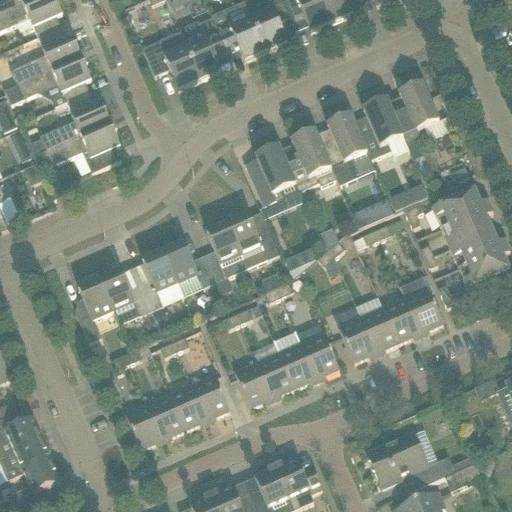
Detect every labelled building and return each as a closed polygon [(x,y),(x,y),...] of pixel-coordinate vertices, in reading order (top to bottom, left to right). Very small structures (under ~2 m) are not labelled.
[(2,0),(0,1),(0,19),(44,0),(2,0)] [(0,37),(29,24),(33,32),(38,42),(61,32),(57,22),(62,19),(55,3),(58,1),(57,0),(44,0),(0,19),(0,37)] [(152,11),(165,5),(162,0),(156,0),(149,4),(152,11)] [(198,0),(165,0),(172,14),(199,2),(198,0)] [(266,57),(287,48),(279,28),(290,23),(279,0),(265,0),(272,15),(252,24),(251,24),(266,57)] [(310,37),(332,28),(319,0),(279,0),(290,23),(302,18),(310,37)] [(319,0),(332,28),(353,19),(345,0),(319,0)] [(371,0),(376,9),(395,0),(371,0)] [(212,24),(227,57),(238,52),(245,66),(266,57),(251,24),(252,24),(244,7),(219,18),(220,20),(212,24)] [(215,62),(227,57),(212,24),(200,29),(196,28),(181,35),(179,38),(181,44),(186,53),(200,86),(221,77),(215,62)] [(11,76),(17,90),(84,61),(82,55),(79,56),(72,40),(66,43),(61,32),(38,42),(43,53),(42,53),(45,61),(11,76)] [(181,44),(179,38),(143,54),(155,82),(170,76),(179,95),(200,86),(186,53),(181,44)] [(87,67),(84,61),(17,90),(17,91),(5,96),(11,111),(59,90),(67,108),(90,98),(85,88),(91,85),(84,69),(87,67)] [(0,80),(0,85),(5,96),(17,91),(17,90),(11,76),(0,80)] [(405,112),(393,118),(403,142),(407,150),(409,149),(428,141),(424,133),(439,126),(423,89),(400,99),(405,112)] [(40,142),(46,156),(47,157),(114,127),(111,121),(108,122),(101,106),(95,109),(90,98),(67,108),(72,119),(71,119),(74,127),(40,142)] [(360,141),(367,158),(371,166),(392,157),(388,149),(403,142),(387,104),(364,115),(373,135),(360,141)] [(7,106),(0,107),(0,136),(13,133),(7,106)] [(352,165),(367,158),(360,141),(351,120),(328,130),(337,151),(324,156),(335,182),(336,185),(339,192),(360,183),(355,173),(356,172),(352,165)] [(41,158),(42,159),(48,173),(87,156),(91,163),(86,166),(92,179),(121,166),(116,153),(120,151),(113,135),(116,133),(114,127),(47,157),(46,156),(41,158)] [(336,185),(335,182),(324,156),(315,136),(292,146),(301,167),(288,172),(295,190),(299,198),(319,188),(321,192),(336,185)] [(22,137),(11,142),(17,155),(27,150),(22,137)] [(303,208),(299,198),(295,190),(288,172),(279,152),(256,162),(265,182),(253,187),(251,182),(250,183),(263,213),(285,204),(289,214),(303,208)] [(42,159),(34,162),(40,177),(48,173),(42,159)] [(458,169),(438,178),(446,196),(449,195),(461,190),(466,187),(458,169)] [(30,189),(40,184),(34,171),(23,176),(30,189)] [(0,232),(2,237),(9,234),(22,228),(11,201),(5,203),(0,191),(0,232)] [(391,214),(425,206),(422,192),(387,201),(391,214)] [(65,204),(61,196),(60,193),(49,198),(54,209),(65,204)] [(486,222),(493,219),(487,206),(480,209),(474,195),(432,213),(450,254),(492,235),(486,222)] [(416,221),(424,218),(419,208),(412,211),(416,221)] [(416,221),(412,211),(404,215),(408,225),(416,221)] [(371,217),(354,225),(358,235),(376,227),(371,217)] [(247,274),(268,265),(280,261),(269,236),(258,241),(248,220),(243,222),(242,218),(230,223),(232,227),(227,229),(241,261),(247,274)] [(416,221),(408,225),(412,234),(420,231),(416,221)] [(379,246),(406,234),(401,224),(375,236),(379,246)] [(215,257),(204,262),(215,289),(227,284),(227,283),(247,274),(241,261),(227,229),(206,238),(215,257)] [(318,239),(326,257),(328,256),(338,247),(339,246),(333,233),(318,239)] [(450,254),(460,276),(468,294),(510,276),(504,262),(511,259),(505,245),(498,248),(492,235),(450,254)] [(379,246),(375,236),(363,242),(367,251),(379,246)] [(345,255),(338,247),(328,256),(335,264),(345,255)] [(184,248),(163,257),(178,289),(184,302),(204,294),(215,289),(204,262),(192,266),(184,248)] [(421,255),(425,264),(433,261),(429,251),(421,255)] [(311,254),(298,260),(303,271),(316,266),(311,254)] [(328,256),(326,257),(318,264),(325,273),(335,264),(328,256)] [(150,284),(139,289),(152,317),(162,313),(163,312),(157,298),(178,289),(163,257),(142,266),(150,284)] [(298,260),(285,265),(290,276),(303,271),(298,260)] [(430,274),(438,271),(433,261),(425,264),(430,274)] [(340,276),(335,264),(325,273),(328,281),(340,276)] [(152,317),(139,289),(128,294),(120,276),(115,278),(114,274),(102,279),(103,283),(99,285),(113,317),(120,331),(152,317)] [(277,279),(271,281),(262,285),(267,298),(277,294),(283,291),(277,279)] [(76,321),(89,350),(101,344),(93,326),(113,317),(99,285),(78,294),(88,316),(76,321)] [(416,286),(400,293),(405,304),(420,340),(443,330),(435,312),(427,294),(420,297),(416,286)] [(281,303),(293,298),(289,288),(283,291),(277,294),(281,303)] [(439,294),(443,304),(451,300),(447,291),(439,294)] [(281,303),(277,294),(267,298),(264,299),(269,309),(281,303)] [(451,300),(455,310),(463,307),(458,297),(451,300)] [(447,314),(448,314),(455,310),(451,300),(443,304),(447,314)] [(383,313),(399,349),(420,340),(405,304),(383,313)] [(168,327),(162,313),(152,317),(158,332),(168,327)] [(383,313),(361,323),(377,359),(399,349),(383,313)] [(248,315),(236,320),(240,330),(253,325),(248,315)] [(236,320),(224,326),(228,335),(240,330),(236,320)] [(354,369),(377,359),(361,323),(338,333),(354,369)] [(149,340),(152,348),(163,343),(160,335),(149,340)] [(317,385),(301,349),(295,336),(274,346),(279,359),(295,395),(317,385)] [(301,349),(317,385),(339,375),(324,339),(301,349)] [(189,352),(185,343),(172,348),(177,358),(189,352)] [(177,358),(172,348),(160,353),(165,363),(177,358)] [(130,370),(142,364),(138,354),(125,360),(130,370)] [(107,359),(96,364),(99,371),(111,366),(107,359)] [(279,359),(257,368),(273,404),(295,395),(279,359)] [(0,390),(11,385),(0,360),(0,390)] [(130,370),(125,360),(113,365),(118,375),(130,370)] [(273,404),(257,368),(235,378),(250,414),(273,404)] [(191,391),(207,427),(230,417),(214,381),(191,391)] [(495,384),(475,393),(480,406),(496,399),(494,395),(499,393),(495,384)] [(169,400),(185,436),(207,427),(191,391),(169,400)] [(147,410),(163,446),(185,436),(169,400),(147,410)] [(141,456),(163,446),(147,410),(125,420),(141,456)] [(0,426),(0,464),(42,446),(33,424),(21,430),(16,419),(0,426)] [(444,483),(455,478),(448,463),(427,472),(413,440),(385,452),(383,447),(366,455),(365,453),(364,453),(382,493),(423,475),(430,490),(444,483)] [(42,446),(0,464),(0,466),(8,486),(23,479),(51,467),(42,446)] [(309,496),(311,501),(323,495),(313,472),(302,477),(296,463),(275,472),(292,511),(300,511),(295,502),(309,496)] [(491,463),(476,469),(482,484),(483,485),(490,482),(495,471),(491,463)] [(29,493),(21,497),(27,511),(43,511),(54,507),(48,494),(61,488),(51,467),(23,479),(29,493)] [(474,470),(455,478),(444,483),(451,498),(482,484),(476,469),(474,470)] [(260,495),(248,499),(253,511),(292,511),(275,472),(254,481),(260,495)] [(211,500),(215,511),(253,511),(248,499),(237,504),(231,491),(211,500)] [(444,511),(438,499),(408,511),(444,511)] [(215,511),(211,500),(190,510),(190,511),(215,511)]
